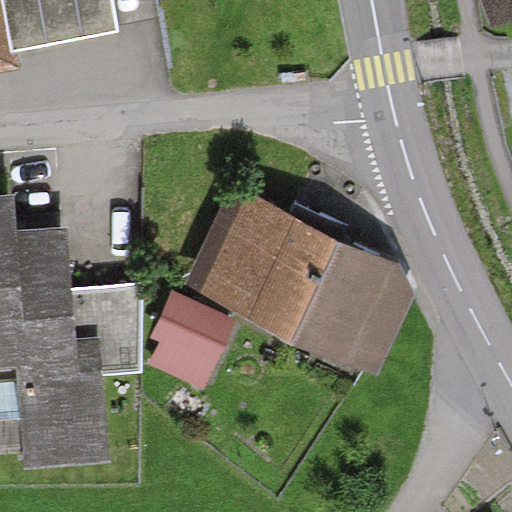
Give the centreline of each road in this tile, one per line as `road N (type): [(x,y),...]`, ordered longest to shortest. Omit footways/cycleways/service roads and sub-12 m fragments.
road 1 (residential): [(0,127),(358,112),(385,68)]
road 2 (primary): [(385,68),(427,217),(511,383)]
road 3 (residential): [(385,68),(511,46)]
